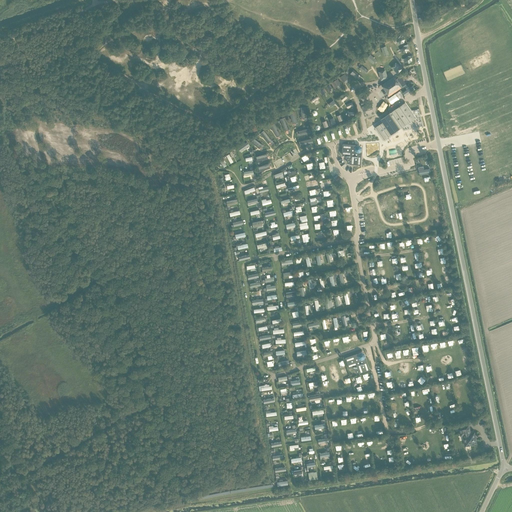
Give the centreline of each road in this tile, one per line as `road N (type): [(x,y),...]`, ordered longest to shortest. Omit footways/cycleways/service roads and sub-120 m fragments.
road 1 (unclassified): [(504,469),(411,0)]
road 2 (unclassified): [(0,35),(45,28),(100,2),(157,0)]
